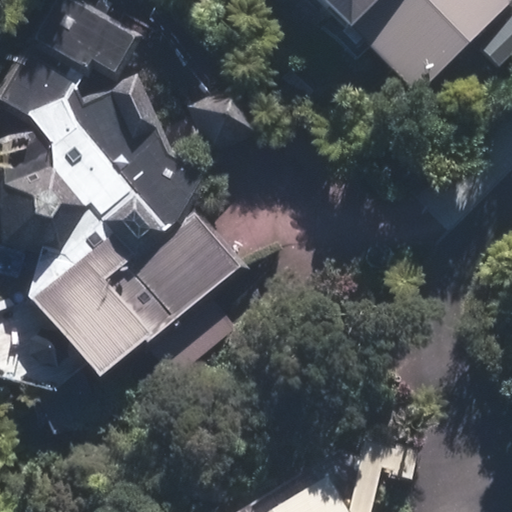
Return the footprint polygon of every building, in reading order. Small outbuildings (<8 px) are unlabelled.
[(111,81),(137,37),(77,0),(44,0),(0,73),(0,107),(18,118),(57,101),(59,107),(66,123),(40,142),(30,130),(0,140),(0,243),(54,257),(66,244),(86,270),(74,280),(132,353),(239,268),(192,208),(178,218),(205,170),(168,150),(134,74),(78,98),(73,89),(87,67),(111,81)] [(334,23),(403,95),(502,0),(301,0),(329,28),(334,23)] [(406,193),(452,149),(417,111),(371,155),(406,193)] [(44,433),(92,413),(76,373),(28,393),(44,433)] [(338,511),(316,474),(251,511),(338,511)]
